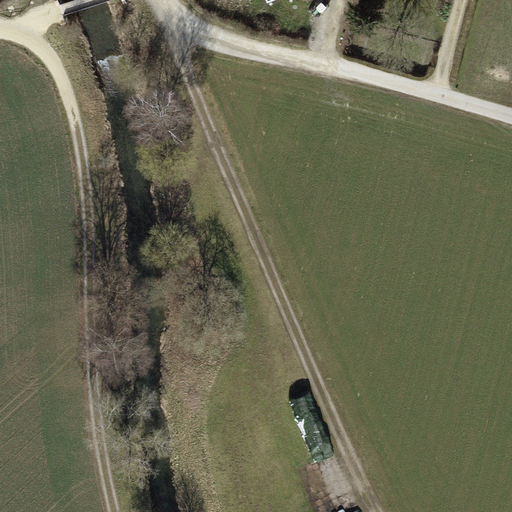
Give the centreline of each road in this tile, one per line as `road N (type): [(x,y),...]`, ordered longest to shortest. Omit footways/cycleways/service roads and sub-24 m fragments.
road 1 (track): [(160,2),(378,511)]
road 2 (track): [(0,30),(23,33),(55,62),(76,115),(93,363),(114,511)]
road 3 (residential): [(511,115),(202,34),(159,0)]
